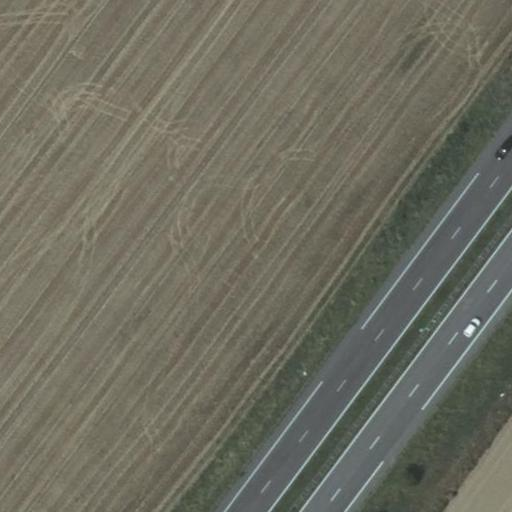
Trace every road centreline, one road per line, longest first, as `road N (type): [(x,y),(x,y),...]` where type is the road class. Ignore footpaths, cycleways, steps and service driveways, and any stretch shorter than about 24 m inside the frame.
road 1 (motorway): [(511,146),(238,511)]
road 2 (motorway): [(325,511),(511,262)]
